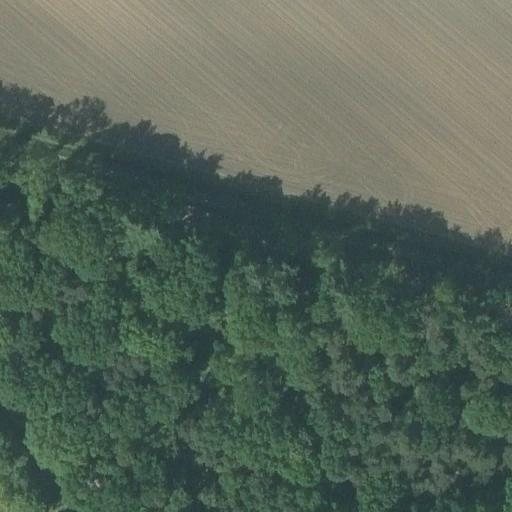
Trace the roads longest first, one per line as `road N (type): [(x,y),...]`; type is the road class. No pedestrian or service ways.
road 1 (track): [(511,314),(0,166)]
road 2 (unclassified): [(99,511),(0,364)]
